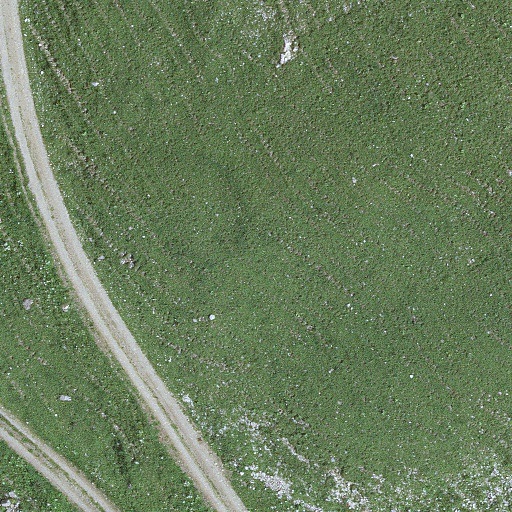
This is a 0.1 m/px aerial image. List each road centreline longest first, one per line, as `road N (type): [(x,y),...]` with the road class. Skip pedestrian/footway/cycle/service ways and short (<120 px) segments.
road 1 (track): [(0,10),(57,237),(226,511)]
road 2 (track): [(94,511),(0,418)]
